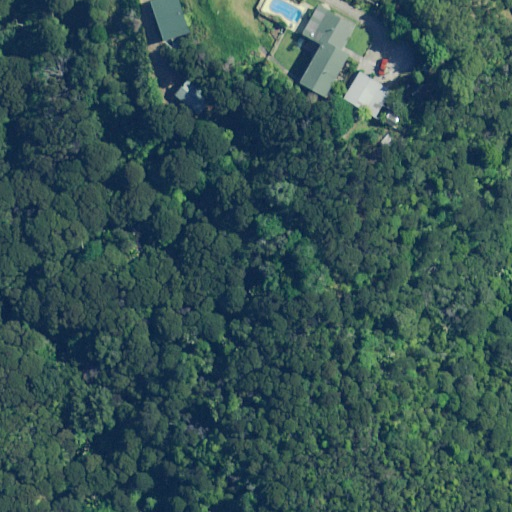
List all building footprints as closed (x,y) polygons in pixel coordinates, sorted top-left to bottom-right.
[(189,33),(178,0),(157,0),(151,2),(164,41),(189,33)] [(296,8),(279,0),(272,0),(269,7),(291,18),(296,8)] [(355,27),(318,7),(303,35),(321,45),(300,84),(326,98),(349,55),(342,51),(355,27)] [(391,91),(360,73),(345,99),(368,113),(369,111),(377,115),(391,91)] [(210,101),(187,80),(175,94),(198,115),(210,101)] [(387,108),(380,120),(393,127),(400,115),(394,112),(387,108)]
